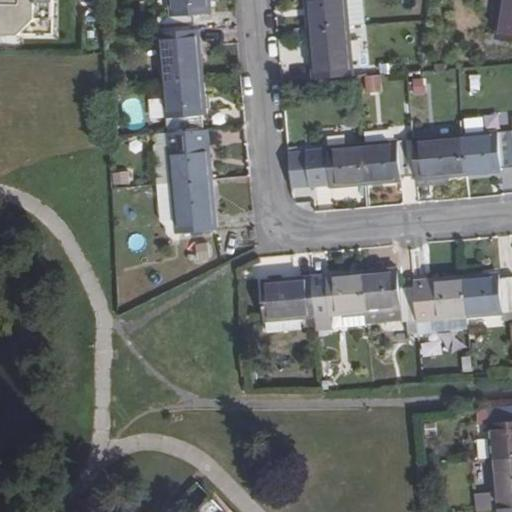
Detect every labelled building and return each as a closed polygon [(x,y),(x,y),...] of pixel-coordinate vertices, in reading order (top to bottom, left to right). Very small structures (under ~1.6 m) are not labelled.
[(0,0),(0,14),(4,15),(4,31),(54,31),(54,0),(0,0)] [(159,19),(161,34),(195,31),(193,15),(209,14),(208,0),(171,0),(173,17),(159,19)] [(306,0),(309,30),(347,28),(344,0),(306,0)] [(511,0),(502,0),(497,40),(511,42),(511,0)] [(309,30),(313,80),(351,77),(347,28),(309,30)] [(161,34),(165,85),(202,82),(198,32),(195,31),(161,34)] [(412,80),(413,115),(427,114),(426,80),(412,80)] [(165,85),(170,134),(204,132),(202,115),(206,115),(202,82),(165,85)] [(170,134),(174,185),(211,183),(209,146),(205,146),(204,132),(170,134)] [(511,132),(464,137),(466,175),(501,172),(501,168),(511,167),(511,132)] [(163,186),(174,185),(170,134),(163,135),(164,146),(160,150),(163,186)] [(413,142),(415,177),(430,175),(430,178),(466,175),(464,137),(413,142)] [(363,147),(365,184),(416,180),(415,177),(413,142),(363,147)] [(313,152),(316,186),(330,185),(331,187),(365,184),(363,147),(313,152)] [(115,170),(114,185),(134,186),(135,171),(115,170)] [(174,185),(179,234),(215,232),(211,183),(174,185)] [(179,234),(174,185),(163,186),(167,224),(171,226),(172,235),(179,234)] [(363,273),(366,310),(401,307),(403,324),(419,322),(416,287),(401,288),(398,270),(363,273)] [(316,315),(317,330),(333,329),(332,314),(345,312),(347,327),(368,325),(366,310),(363,273),(326,277),(327,287),(314,288),(316,315)] [(464,280),(468,318),(511,313),(511,278),(499,280),(499,275),(464,280)] [(262,282),(265,320),(316,315),(314,288),(313,278),(262,282)] [(416,287),(419,322),(468,318),(464,280),(430,282),(431,286),(416,287)] [(469,330),(468,318),(431,321),(432,333),(469,330)] [(511,406),(488,408),(493,458),(511,456),(511,406)] [(511,456),(493,458),(498,510),(511,508),(511,456)] [(227,511),(213,497),(197,511),(227,511)]
